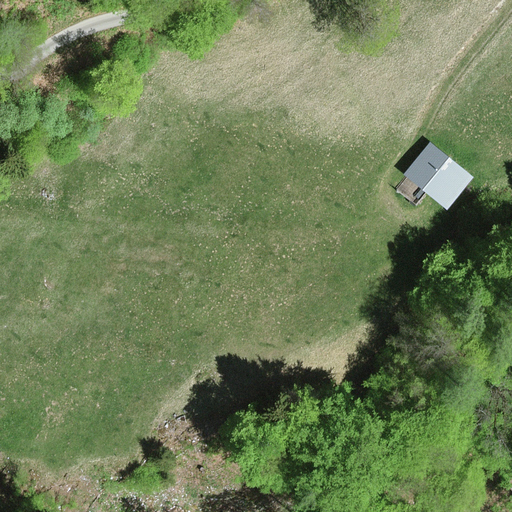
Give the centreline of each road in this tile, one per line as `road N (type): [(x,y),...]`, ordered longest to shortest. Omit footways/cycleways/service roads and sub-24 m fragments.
road 1 (track): [(425,224),(393,202),(396,175),(511,7)]
road 2 (track): [(0,75),(120,16),(194,0)]
